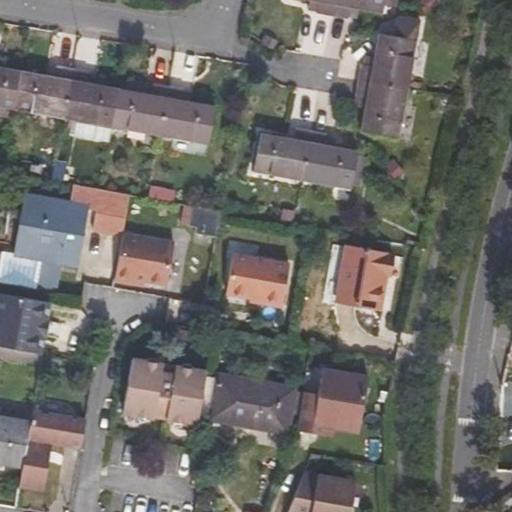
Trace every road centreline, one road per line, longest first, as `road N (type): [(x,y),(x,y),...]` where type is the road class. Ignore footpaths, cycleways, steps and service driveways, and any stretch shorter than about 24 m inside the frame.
road 1 (residential): [(467,511),(475,376),(511,192)]
road 2 (residential): [(225,0),(208,31),(173,33),(0,6)]
road 3 (residential): [(84,511),(124,308)]
road 4 (unknown): [(208,31),(245,51),(338,72)]
